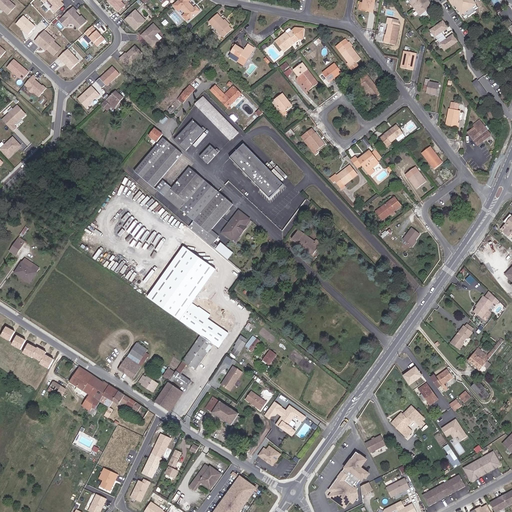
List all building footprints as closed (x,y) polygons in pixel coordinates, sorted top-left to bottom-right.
[(16,7),(8,0),(0,0),(0,7),(8,15),(16,7)] [(44,0),(47,3),(49,0),(51,0),(56,5),(53,8),(58,13),(68,2),(66,0),(44,0)] [(109,0),(108,1),(112,4),(114,6),(114,7),(119,12),(126,6),(122,1),(122,0),(109,0)] [(191,19),(200,11),(196,7),(194,8),(188,1),(189,0),(177,0),(173,5),(178,11),(181,8),(186,13),(183,15),(187,20),(190,17),(191,19)] [(363,0),(363,3),(361,10),(373,12),(374,0),(363,0)] [(431,6),(427,0),(408,0),(422,18),(428,14),(425,10),(431,6)] [(448,0),(455,8),(456,7),(464,17),(467,15),(468,17),(476,11),(474,10),(478,7),(472,0),(448,0)] [(75,13),(78,11),(74,7),(60,21),(66,27),(69,24),(74,24),(79,29),(87,21),(82,16),(81,17),(79,15),(77,15),(75,13)] [(146,21),(138,13),(136,14),(134,12),(126,20),(136,31),(146,21)] [(232,30),(228,26),(223,21),(217,14),(209,22),(223,38),(232,30)] [(17,24),(29,35),(36,27),(24,16),(17,24)] [(395,45),(399,24),(398,24),(398,21),(387,19),(387,24),(388,24),(385,43),(395,45)] [(447,28),(443,21),(430,30),(444,50),(457,42),(452,35),(446,39),(441,32),(447,28)] [(142,35),(145,38),(146,37),(148,40),(147,41),(153,47),(160,41),(155,36),(161,30),(154,23),(142,35)] [(87,35),(103,51),(110,44),(94,28),(87,35)] [(303,40),(304,29),(296,28),(292,31),(290,28),(285,32),(286,33),(275,42),(283,52),(298,39),(303,40)] [(45,31),(36,41),(45,49),(46,48),(48,49),(55,56),(61,48),(54,42),(55,40),(45,31)] [(338,50),(348,43),(346,40),(336,47),(338,50)] [(355,55),(357,54),(351,47),(353,46),(349,42),(348,43),(338,50),(349,63),(351,67),(356,63),(359,60),(355,55)] [(248,44),(243,51),(241,50),(242,49),(236,45),(231,53),(235,56),(233,59),(237,62),(239,59),(245,63),(248,59),(247,58),(248,55),(250,56),(254,49),(253,48),(253,47),(248,44)] [(143,53),(136,46),(127,54),(127,56),(126,56),(125,56),(124,57),(123,56),(120,59),(125,64),(128,62),(131,64),(143,53)] [(80,61),(68,49),(59,58),(62,61),(63,60),(72,69),(80,61)] [(413,70),(416,54),(404,51),(401,68),(413,70)] [(7,68),(20,78),(22,75),(25,78),(29,73),(14,60),(7,68)] [(281,66),(288,76),(295,72),(287,61),(281,66)] [(334,63),(322,73),(329,82),(332,79),(336,75),(336,76),(341,72),(334,63)] [(97,81),(103,88),(106,85),(108,86),(120,74),(113,66),(101,79),(100,78),(97,81)] [(308,70),(299,77),(309,90),(318,84),(308,70)] [(361,85),(362,86),(365,90),(366,92),(367,91),(374,99),(381,93),(367,74),(359,80),(362,84),(361,85)] [(36,78),(33,76),(25,86),(28,88),(28,90),(32,93),(34,93),(39,97),(47,88),(44,85),(44,86),(36,79),(36,78)] [(309,90),(299,77),(298,78),(297,81),(307,94),(308,93),(307,92),(309,90)] [(430,80),(426,79),(423,91),(427,91),(427,93),(436,95),(438,84),(429,82),(430,80)] [(194,89),(190,85),(180,96),(185,100),(194,89)] [(97,99),(102,94),(93,86),(79,99),(87,108),(91,104),(90,103),(96,98),(97,99)] [(241,94),(236,89),(227,97),(224,95),(215,86),(211,91),(228,108),(241,94)] [(227,97),(236,89),(233,86),(224,95),(227,97)] [(101,105),(103,107),(107,111),(110,107),(111,108),(112,107),(114,104),(116,106),(121,99),(120,98),(121,96),(116,91),(101,105)] [(283,111),(284,113),(292,107),(283,94),(274,100),(279,107),(278,108),(281,112),(283,111)] [(203,96),(195,105),(230,141),(239,133),(203,96)] [(457,111),(459,104),(451,102),(449,109),(446,125),(458,127),(459,124),(458,123),(460,111),(457,111)] [(2,120),(13,132),(17,128),(14,126),(26,115),(18,106),(2,120)] [(97,109),(90,116),(93,119),(100,112),(99,111),(97,109)] [(117,117),(113,114),(108,122),(113,124),(117,117)] [(491,135),(479,120),(473,126),(476,130),(470,135),(478,145),(491,135)] [(201,128),(193,121),(175,140),(186,150),(206,129),(202,126),(201,128)] [(403,133),(397,125),(384,135),(380,138),(387,147),(391,144),(391,143),(403,133)] [(149,136),(157,142),(163,134),(154,128),(149,136)] [(307,140),(316,151),(325,145),(316,133),(315,133),(312,129),(301,137),(305,141),(307,140)] [(0,149),(8,158),(14,153),(13,152),(15,151),(15,152),(21,146),(13,137),(0,149)] [(361,140),(367,148),(370,146),(364,138),(361,140)] [(182,154),(164,139),(136,172),(154,188),(182,154)] [(317,154),(316,151),(307,140),(305,141),(315,155),(317,154)] [(284,185),(244,144),(230,158),(270,198),(284,185)] [(208,164),(220,151),(217,149),(216,150),(211,145),(200,157),(208,164)] [(430,147),(422,153),(434,169),(442,163),(430,147)] [(351,160),(358,169),(362,165),(367,172),(373,168),(371,166),(378,162),(371,153),(364,157),(363,156),(358,159),(355,156),(351,160)] [(339,179),(335,181),(342,190),(346,187),(344,185),(357,175),(350,166),(337,176),(339,179)] [(426,181),(415,167),(405,175),(416,189),(426,181)] [(194,221),(189,227),(211,245),(214,243),(218,238),(214,234),(212,236),(209,233),(211,231),(233,205),(190,168),(165,197),(194,221)] [(333,183),(335,181),(339,179),(337,176),(336,174),(330,178),(333,183)] [(164,196),(171,187),(167,184),(169,181),(166,178),(164,181),(163,181),(156,189),(164,196)] [(391,214),(394,212),(401,206),(394,197),(375,212),(382,220),(391,214)] [(122,204),(109,221),(113,223),(111,226),(118,231),(124,223),(117,218),(122,211),(127,214),(130,210),(122,204)] [(357,212),(362,217),(368,212),(364,208),(357,212)] [(250,219),(239,211),(223,232),(226,235),(235,242),(246,227),(244,226),(250,219)] [(504,222),(505,223),(500,229),(508,236),(511,231),(511,215),(511,216),(510,214),(504,222)] [(29,229),(26,227),(21,236),(23,238),(29,229)] [(403,240),(411,246),(415,240),(420,234),(412,228),(403,240)] [(315,242),(299,230),(291,240),(313,255),(321,243),(316,239),(315,242)] [(93,245),(96,237),(89,234),(86,241),(93,245)] [(25,241),(19,237),(9,251),(16,256),(25,241)] [(216,249),(228,259),(233,253),(221,243),(216,249)] [(183,246),(147,297),(159,306),(200,334),(201,335),(170,380),(173,382),(174,379),(187,388),(191,381),(180,374),(187,364),(196,370),(210,349),(212,346),(215,348),(217,350),(229,334),(208,319),(211,315),(200,307),(199,308),(192,303),(216,270),(183,246)] [(108,264),(112,256),(107,254),(108,251),(101,248),(98,254),(102,255),(100,261),(108,264)] [(27,266),(30,262),(25,258),(22,262),(21,262),(19,266),(21,268),(17,274),(30,283),(37,272),(27,266)] [(39,268),(30,262),(27,266),(37,272),(39,268)] [(233,290),(242,294),(245,286),(237,282),(233,290)] [(500,301),(493,295),(490,292),(486,297),(484,296),(478,304),(479,305),(478,308),(474,312),(483,318),(489,311),(488,310),(493,303),(497,305),(500,301)] [(7,325),(3,336),(15,341),(20,330),(7,325)] [(471,331),(465,327),(464,326),(451,345),(459,351),(463,346),(463,344),(467,339),(469,338),(473,333),(471,331)] [(20,334),(14,344),(25,350),(31,340),(20,334)] [(260,341),(253,335),(245,346),(252,352),(260,341)] [(487,356),(478,348),(468,361),(480,370),(504,341),(501,339),(487,356)] [(31,342),(26,353),(45,361),(44,364),(54,369),(59,359),(50,355),(52,352),(31,342)] [(126,357),(118,369),(133,379),(149,355),(146,353),(148,350),(137,342),(127,357),(126,357)] [(263,360),(267,363),(269,365),(277,355),(270,350),(263,360)] [(229,356),(224,363),(226,364),(225,365),(230,368),(236,360),(229,356)] [(165,372),(171,376),(176,369),(170,365),(165,372)] [(230,391),(242,372),(233,366),(228,374),(229,374),(228,376),(227,375),(221,385),(230,391)] [(415,366),(402,376),(409,386),(423,376),(415,366)] [(98,390),(103,383),(80,367),(74,375),(98,390)] [(443,387),(446,391),(448,389),(444,384),(453,377),(447,370),(436,378),(436,377),(432,379),(439,390),(443,387)] [(74,375),(69,382),(77,387),(82,390),(89,395),(82,406),(90,412),(92,409),(93,398),(98,390),(74,375)] [(159,384),(146,376),(146,377),(143,375),(139,381),(142,383),(141,385),(153,392),(159,384)] [(471,387),(478,394),(484,389),(485,388),(478,381),(471,387)] [(66,390),(53,382),(47,391),(60,399),(66,390)] [(119,392),(104,382),(103,383),(98,390),(93,398),(92,409),(95,410),(99,403),(109,409),(113,401),(119,392)] [(166,409),(179,390),(168,382),(155,402),(166,409)] [(419,389),(422,393),(425,398),(430,405),(438,399),(426,384),(419,389)] [(484,389),(478,394),(483,400),(489,394),(484,389)] [(183,393),(179,390),(166,409),(171,412),(183,393)] [(261,410),(266,402),(251,391),(245,399),(261,410)] [(464,403),(471,397),(466,391),(459,397),(464,403)] [(113,401),(124,408),(130,399),(119,392),(113,401)] [(239,414),(213,397),(206,408),(231,425),(233,424),(235,425),(237,422),(241,425),(243,423),(238,420),(240,417),(238,416),(239,414)] [(124,408),(130,412),(136,403),(130,399),(124,408)] [(275,400),(264,415),(269,420),(271,416),(277,414),(284,419),(279,427),(292,437),(296,430),(288,424),(294,416),(302,422),(307,417),(290,404),(286,409),(275,400)] [(462,407),(457,400),(450,405),(455,411),(462,407)] [(143,420),(149,411),(136,403),(130,412),(143,420)] [(404,415),(403,415),(402,413),(391,424),(406,437),(412,430),(407,426),(416,417),(420,422),(424,418),(412,406),(405,413),(406,413),(404,415)] [(456,418),(441,428),(446,437),(450,434),(454,439),(458,436),(462,441),(467,436),(456,418)] [(173,434),(163,430),(154,449),(164,453),(173,434)] [(381,436),(365,444),(370,454),(386,446),(381,436)] [(116,443),(113,441),(107,453),(110,455),(116,443)] [(455,468),(461,464),(450,443),(444,446),(449,454),(448,455),(455,468)] [(196,454),(199,448),(194,445),(191,450),(196,454)] [(266,450),(263,448),(258,455),(264,460),(266,460),(269,462),(269,463),(272,465),(280,454),(269,447),(266,450)] [(164,453),(154,449),(142,473),(153,478),(164,453)] [(181,452),(176,450),(168,467),(169,467),(166,474),(175,479),(179,471),(174,470),(178,463),(177,462),(181,452)] [(358,502),(359,500),(356,485),(360,481),(363,483),(367,480),(369,481),(372,475),(362,468),(369,461),(357,452),(329,491),(332,494),(329,498),(345,509),(350,502),(353,504),(355,500),(358,502)] [(502,466),(495,452),(465,468),(472,481),(502,466)] [(205,465),(200,471),(204,475),(209,468),(205,465)] [(204,475),(200,471),(190,487),(196,490),(201,483),(211,490),(221,474),(210,467),(209,468),(204,475)] [(103,469),(99,479),(102,481),(100,488),(111,492),(119,475),(103,469)] [(465,485),(459,475),(423,495),(429,505),(465,485)] [(239,511),(258,489),(241,477),(215,511),(239,511)] [(131,498),(142,502),(150,482),(140,478),(131,498)] [(410,489),(405,479),(387,488),(392,498),(399,494),(398,492),(405,489),(406,491),(410,489)] [(359,486),(363,494),(373,489),(369,481),(359,486)] [(490,503),(495,511),(496,511),(506,507),(511,503),(511,490),(508,493),(508,494),(499,499),(498,498),(490,503)] [(101,511),(108,499),(96,494),(89,510),(93,511),(101,511)] [(165,511),(151,502),(144,511),(145,511),(165,511)]
